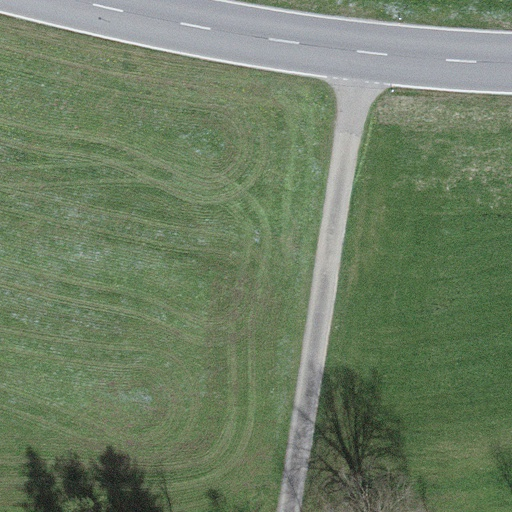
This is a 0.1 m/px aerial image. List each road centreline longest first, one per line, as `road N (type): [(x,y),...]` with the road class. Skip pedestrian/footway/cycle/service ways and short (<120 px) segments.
road 1 (track): [(293,511),(362,55)]
road 2 (secondary): [(81,0),(362,55),(511,63)]
